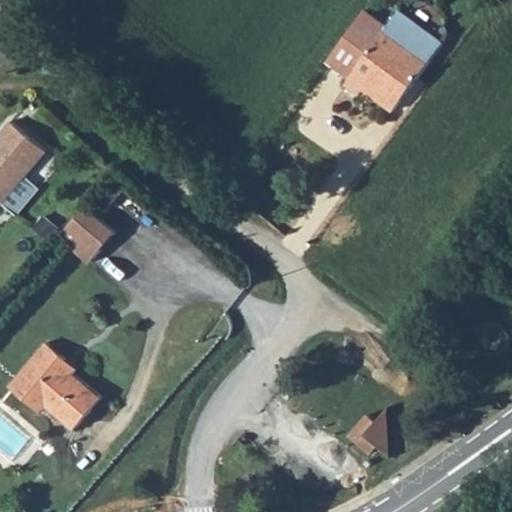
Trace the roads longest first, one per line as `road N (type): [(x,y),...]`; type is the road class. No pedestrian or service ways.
road 1 (unclassified): [(11,26),(133,149),(294,271),(302,296),(291,328),(239,375),(208,436),(204,511)]
road 2 (tertiary): [(511,428),(395,511)]
